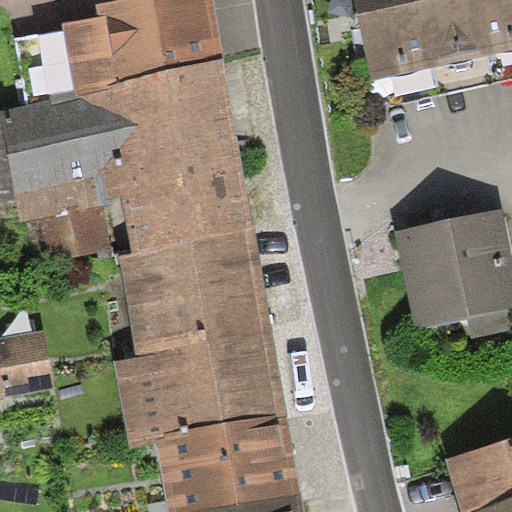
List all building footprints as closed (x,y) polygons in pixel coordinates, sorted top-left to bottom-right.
[(56,39),(30,42),(43,111),(218,65),(206,0),(156,0),(91,8),(92,26),(57,30),(56,39)] [(511,0),(354,0),(374,87),(511,54),(511,0)] [(245,236),(218,65),(43,111),(0,117),(0,135),(12,222),(115,205),(124,257),(245,236)] [(441,226),(396,237),(419,337),(465,327),(468,340),(511,330),(511,252),(502,212),(441,226)] [(245,236),(124,257),(111,262),(127,350),(262,328),(245,236)] [(283,415),(262,328),(127,350),(130,363),(108,365),(122,452),(150,445),(283,415)] [(55,341),(0,352),(0,386),(2,394),(63,382),(55,341)] [(283,415),(150,445),(162,511),(196,511),(295,498),(283,415)] [(511,511),(511,433),(430,459),(446,511),(511,511)] [(296,511),(295,498),(196,511),(296,511)]
